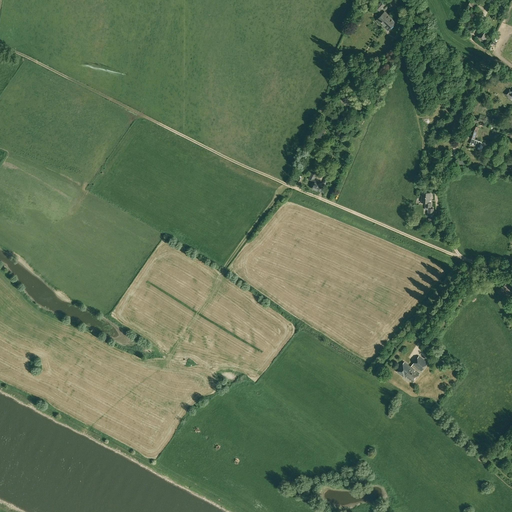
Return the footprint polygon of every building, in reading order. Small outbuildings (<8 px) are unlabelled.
[(375,7),(379,11),(385,5),(381,1),(375,7)] [(381,23),(388,30),(395,23),(384,13),(379,18),(382,22),(381,23)] [(461,27),(470,33),(473,27),(464,22),(466,19),(463,17),(459,25),(461,27)] [(477,36),(485,40),(489,32),(481,28),(477,36)] [(477,130),(472,128),(469,136),(475,138),(477,130)] [(310,187),(320,192),(322,187),(322,186),(323,183),(326,184),(332,169),(326,166),(323,173),(326,174),(323,183),(315,179),(317,174),(311,172),(308,179),(313,181),(310,187)] [(427,216),(433,216),(434,209),(431,209),(431,203),(430,203),(431,193),(422,192),(421,202),(425,203),(425,209),(428,210),(427,216)] [(503,287),(510,293),(511,290),(511,285),(507,282),(503,287)] [(412,364),(421,371),(428,363),(419,356),(412,364)] [(408,379),(413,382),(414,381),(419,375),(418,375),(420,374),(404,362),(397,372),(404,377),(405,375),(409,378),(408,379)]
